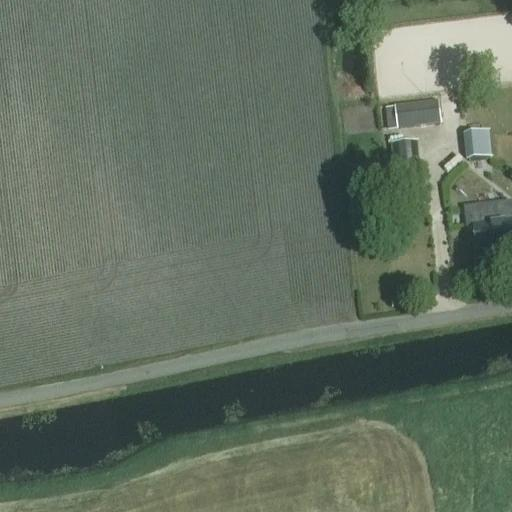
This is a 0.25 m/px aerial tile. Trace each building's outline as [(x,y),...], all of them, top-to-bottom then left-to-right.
[(438,104),(394,109),(395,111),(397,132),(441,128),(438,104)] [(395,111),(387,112),(389,133),(397,132),(395,111)] [(488,136),(462,139),(465,165),(491,162),(488,136)] [(416,144),(392,147),(396,191),(420,188),(416,144)] [(510,204),(462,210),(465,232),(475,231),(479,261),(495,259),(495,260),(506,258),(506,257),(511,256),(511,209),(510,204)]
